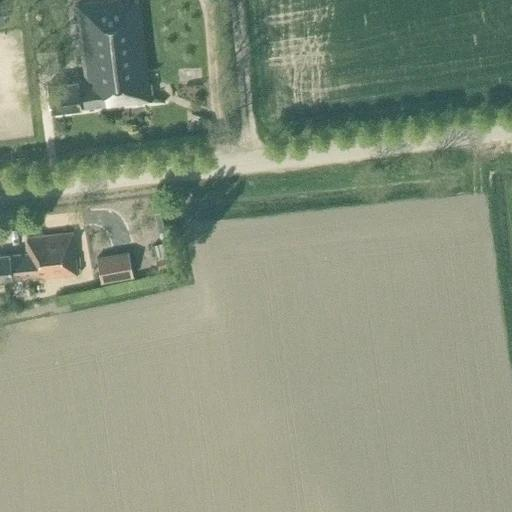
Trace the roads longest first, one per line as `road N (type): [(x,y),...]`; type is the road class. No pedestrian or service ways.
road 1 (tertiary): [(0,193),(511,130)]
road 2 (unknown): [(242,163),(236,0)]
